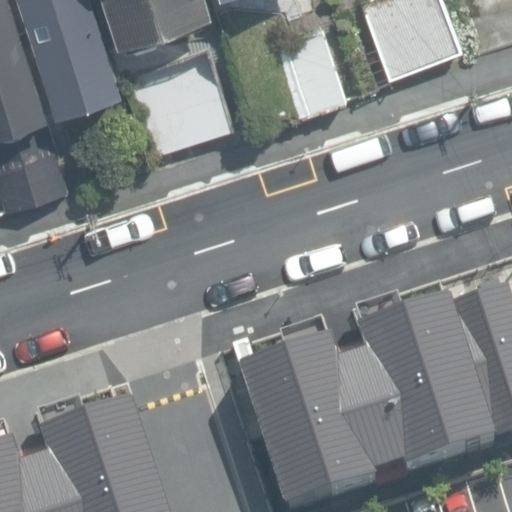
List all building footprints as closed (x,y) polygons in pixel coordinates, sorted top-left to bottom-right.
[(0,0),(0,208),(65,189),(6,0),(0,0)] [(118,91),(87,0),(23,0),(60,110),(118,91)] [(210,12),(205,0),(102,0),(116,42),(210,12)] [(462,45),(446,0),(358,0),(384,72),(462,45)] [(347,93),(323,23),(276,40),(300,110),(347,93)] [(511,319),(499,280),(237,363),(287,511),(511,437),(511,319)] [(0,511),(176,511),(139,398),(0,443),(0,511)]
